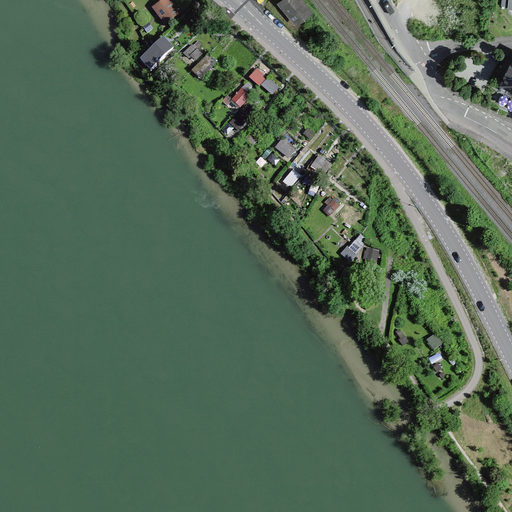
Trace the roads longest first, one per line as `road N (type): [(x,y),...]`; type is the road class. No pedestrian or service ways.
road 1 (primary): [(336,91),(435,213),(511,358)]
road 2 (primary): [(336,91),(236,0)]
road 3 (residential): [(511,140),(445,98),(418,54)]
